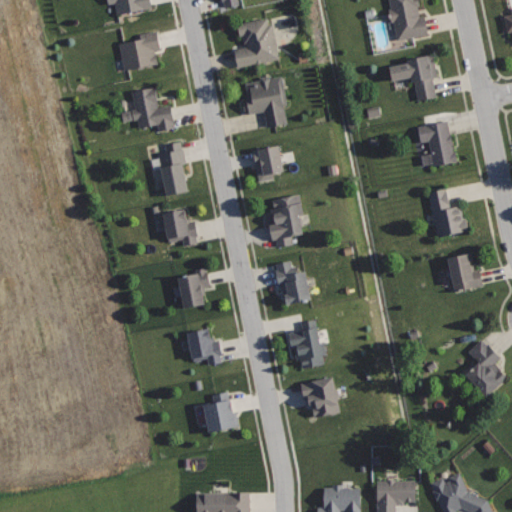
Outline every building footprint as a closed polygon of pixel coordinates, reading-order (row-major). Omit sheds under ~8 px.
[(108,0),(109,4),(115,3),(117,14),(152,7),(150,0),(108,0)] [(219,0),(221,8),(237,5),(236,0),(219,0)] [(387,0),(396,41),(429,35),(426,15),(420,17),(416,0),(387,0)] [(511,8),(507,9),(509,14),(502,15),(505,33),(510,33),(511,42),(511,8)] [(268,17),(238,23),(240,35),(243,35),(244,43),(248,42),(249,46),(236,48),(239,65),(279,58),(272,23),(269,24),(268,17)] [(157,31),(139,34),(140,39),(119,43),(124,69),(157,62),(155,49),(161,47),(157,31)] [(429,54),(389,62),(393,79),(411,75),(412,82),(415,81),(419,100),(438,96),(429,54)] [(282,75),(246,82),(249,94),(242,95),(246,114),(264,110),(267,126),(287,122),(283,104),(288,103),(282,75)] [(156,87),(133,91),(137,108),(122,111),(124,120),(139,117),(141,125),(158,121),(160,128),(175,125),(170,103),(160,106),(156,87)] [(449,118),(417,125),(421,143),(429,141),(434,165),(458,160),(449,118)] [(181,140),(166,143),(168,151),(158,153),(167,193),(188,189),(182,162),(186,161),(181,140)] [(278,145),(254,149),(259,180),(273,177),(272,172),(283,170),(278,145)] [(447,187),(429,191),(438,236),(470,230),(467,217),(464,218),(461,205),(451,207),(447,187)] [(300,193),(273,199),(274,208),(271,208),(273,222),(269,223),(272,239),(277,238),(278,245),(293,242),(291,235),(302,233),(299,216),(304,215),(300,193)] [(185,208),(163,212),(168,240),(183,238),(184,245),(199,242),(195,220),(188,221),(185,208)] [(471,252),(448,257),(455,290),(484,283),(480,268),(475,269),(471,252)] [(291,261),(277,263),(278,269),(276,269),(279,285),(282,284),(285,303),(311,298),(305,270),(298,272),(296,266),(292,267),(291,261)] [(206,266),(196,269),(196,272),(179,276),(185,306),(205,301),(202,287),(211,285),(206,266)] [(316,318),(301,321),(303,329),(288,332),(290,347),(295,346),(298,360),(302,359),(303,366),(325,361),(316,318)] [(209,326),(187,331),(193,360),(207,357),(209,363),(224,360),(219,338),(212,340),(209,326)] [(482,337),(468,350),(478,362),(465,374),(486,397),(507,377),(494,363),(500,357),(482,337)] [(333,376),(301,382),(304,398),(307,397),(308,404),(312,403),(315,416),(340,411),(333,376)] [(229,390),(211,394),(213,403),(205,405),(210,431),(237,425),(229,390)] [(460,472),(444,479),(443,477),(432,482),(445,511),(455,511),(454,509),(460,506),(475,511),(493,511),(488,499),(468,490),(460,472)] [(416,480),(377,480),(377,511),(396,511),(396,500),(415,500),(416,480)] [(324,486),(324,505),(317,505),(317,511),(340,511),(340,509),(350,509),(350,511),(361,511),(361,486),(324,486)] [(250,511),(250,491),(198,491),(198,511),(250,511)]
